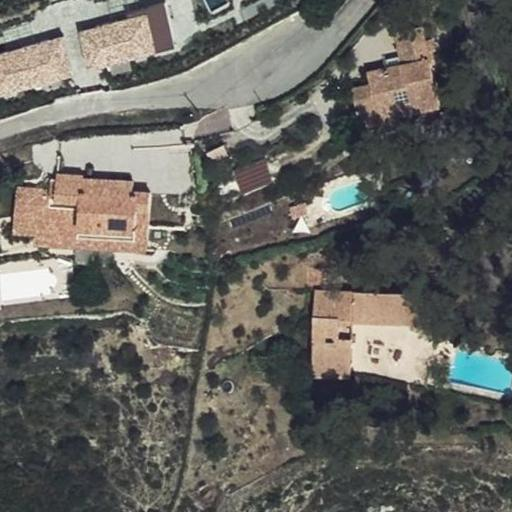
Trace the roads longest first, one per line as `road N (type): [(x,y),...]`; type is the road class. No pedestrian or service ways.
road 1 (residential): [(357,0),(328,32),(277,66),(211,90),(118,101),(0,131)]
road 2 (unknown): [(511,239),(463,273),(328,276)]
road 3 (unknown): [(476,0),(511,176)]
